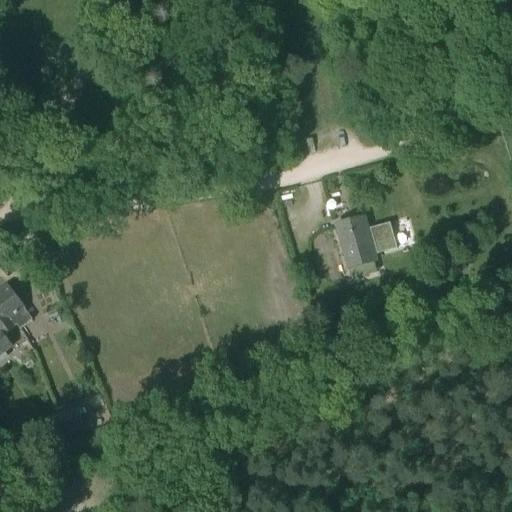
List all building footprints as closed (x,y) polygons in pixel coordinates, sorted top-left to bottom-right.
[(376,262),(364,219),(337,226),(349,269),(376,262)] [(0,308),(0,309),(12,325),(15,322),(18,326),(18,327),(21,331),(34,322),(26,311),(27,311),(8,286),(0,292),(0,308)] [(409,298),(413,313),(429,308),(425,293),(409,298)] [(0,363),(9,357),(5,352),(12,347),(4,337),(18,327),(18,326),(15,322),(12,325),(0,309),(0,308),(0,363)] [(77,409),(58,416),(65,436),(84,429),(77,409)] [(46,442),(65,436),(58,416),(39,423),(46,442)]
